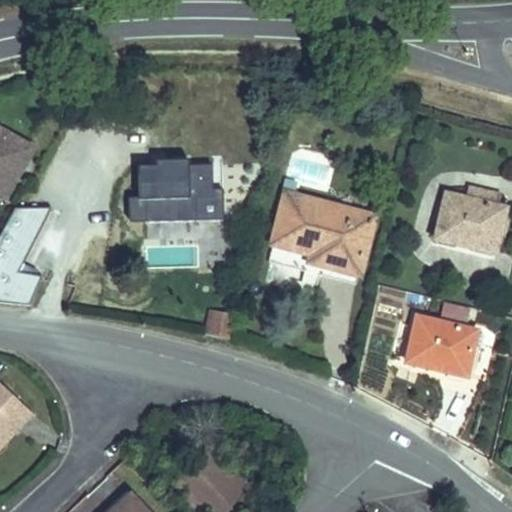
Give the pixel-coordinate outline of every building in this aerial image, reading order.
[(0,134),(0,171),(18,147),(0,134)] [(148,155),(126,154),(124,185),(144,186),(144,211),(144,216),(189,215),(191,191),(204,191),(204,158),(180,156),(182,147),(148,146),(148,155)] [(493,188),(435,177),(426,226),(485,237),(493,188)] [(144,211),(144,186),(124,185),(118,184),(117,210),(144,211)] [(7,185),(0,195),(0,294),(1,294),(18,260),(3,257),(38,193),(7,185)] [(365,207),(270,186),(256,254),(309,267),(312,253),(352,262),(365,207)] [(190,302),(186,320),(213,328),(218,307),(190,302)] [(466,320),(402,306),(393,356),(456,369),(466,320)] [(0,381),(0,430),(13,416),(19,422),(30,410),(0,381)] [(0,441),(19,422),(13,416),(0,430),(0,441)] [(207,439),(195,449),(214,470),(225,459),(207,439)] [(195,449),(169,475),(202,511),(225,511),(252,489),(225,459),(214,470),(195,449)] [(146,511),(125,487),(97,511),(146,511)]
